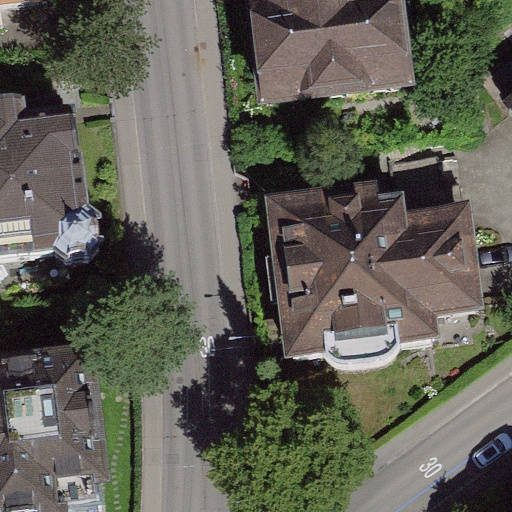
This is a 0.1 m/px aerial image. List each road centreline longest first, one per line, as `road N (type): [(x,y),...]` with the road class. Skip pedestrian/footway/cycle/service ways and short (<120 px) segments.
road 1 (tertiary): [(200,511),(197,358),(160,0)]
road 2 (residential): [(369,511),(511,411)]
